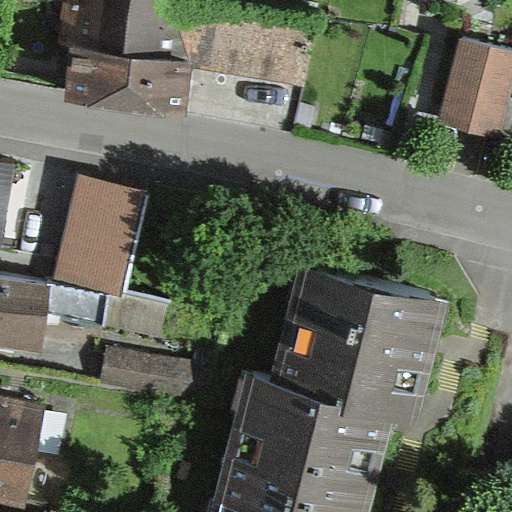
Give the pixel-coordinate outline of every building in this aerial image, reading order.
[(193,0),(70,0),(57,99),(184,116),(190,70),(304,85),(312,23),(193,8),(193,0)] [(511,79),(511,50),(460,40),(454,67),(511,79)] [(508,108),(511,88),(511,79),(454,67),(448,96),(508,108)] [(502,137),(508,108),(448,96),(441,124),(502,137)] [(0,240),(24,244),(36,160),(0,154),(0,240)] [(139,186),(80,171),(55,274),(114,289),(139,186)] [(444,292),(300,256),(272,370),(402,402),(416,406),(444,292)] [(51,282),(0,274),(0,342),(42,348),(49,309),(160,333),(167,305),(51,282)] [(196,363),(109,348),(104,378),(206,396),(213,354),(198,351),(196,363)] [(272,370),(247,364),(209,511),(374,511),(402,402),(272,370)] [(44,401),(0,390),(0,439),(33,447),(44,401)] [(33,447),(0,439),(0,491),(22,496),(33,447)]
